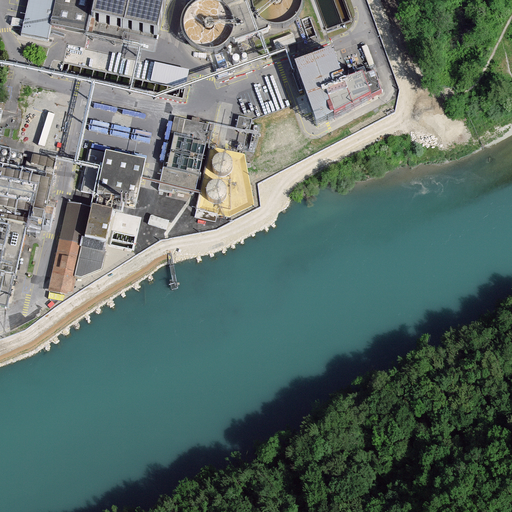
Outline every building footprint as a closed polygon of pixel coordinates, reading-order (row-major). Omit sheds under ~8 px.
[(29,0),(24,27),(23,33),(49,39),(52,26),(88,34),(92,19),(160,35),(168,0),(29,0)] [(235,34),(233,38),(240,43),(270,32),(272,21),(264,16),(258,8),(256,0),(219,0),(222,1),(230,7),(235,15),(237,25),(235,34)] [(303,20),(309,38),(317,35),(311,17),(303,20)] [(339,52),(296,68),(298,73),(294,74),(300,92),(305,91),(308,100),(318,127),(385,93),(376,67),(348,78),(339,52)] [(189,87),(193,70),(159,62),(154,79),(189,87)] [(95,108),(116,113),(118,108),(96,103),(95,108)] [(123,114),(145,119),(146,115),(124,109),(123,114)] [(183,118),(176,117),(160,191),(173,194),(174,190),(197,194),(207,146),(211,125),(183,118)] [(254,119),(241,117),(239,126),(252,128),(254,119)] [(92,120),(90,130),(108,134),(110,124),(92,120)] [(113,125),(111,135),(129,139),(131,129),(113,125)] [(261,127),(255,126),(254,129),(249,150),(255,152),(261,127)] [(135,130),(133,140),(151,143),(153,133),(135,130)] [(111,148),(93,144),(92,149),(110,153),(111,148)] [(138,204),(147,163),(90,151),(81,191),(138,204)] [(221,157),(217,158),(214,161),(213,165),(213,169),(214,172),(217,175),(220,177),(224,177),(228,175),(231,173),(232,169),(232,165),(231,162),(228,159),(225,157),(221,157)] [(0,305),(8,307),(29,223),(44,227),(52,180),(0,168),(0,305)] [(215,184),(212,186),(209,189),(208,192),(208,196),(209,200),(212,202),(216,204),(220,203),(223,202),(226,199),(227,195),(227,191),(226,188),(223,185),(219,184),(215,184)] [(128,256),(136,215),(94,204),(93,208),(69,203),(50,291),(68,295),(69,292),(74,293),(77,277),(83,278),(104,269),(108,252),(128,256)] [(219,214),(198,209),(196,218),(217,222),(219,214)] [(169,221),(152,215),(149,225),(166,230),(169,221)]
